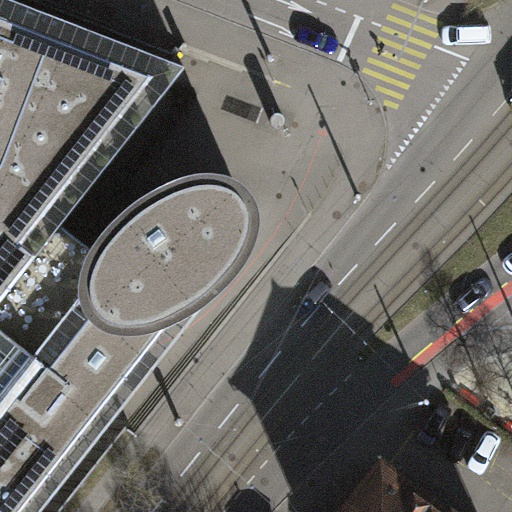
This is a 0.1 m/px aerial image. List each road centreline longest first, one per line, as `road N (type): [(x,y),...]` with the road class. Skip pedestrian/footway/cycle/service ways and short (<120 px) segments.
road 1 (primary): [(488,81),(326,291),(256,425)]
road 2 (primary): [(256,425),(364,384),(454,303)]
road 3 (residential): [(282,0),(488,81)]
